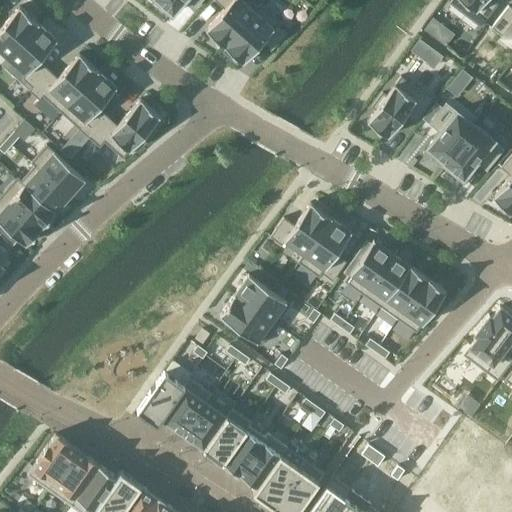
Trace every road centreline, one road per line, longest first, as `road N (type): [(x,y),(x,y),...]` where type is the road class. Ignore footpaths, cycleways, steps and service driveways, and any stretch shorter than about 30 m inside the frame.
road 1 (residential): [(221,109),(503,265)]
road 2 (residential): [(0,318),(114,197),(221,109)]
road 3 (residential): [(237,511),(45,403)]
road 4 (residential): [(68,0),(221,109)]
